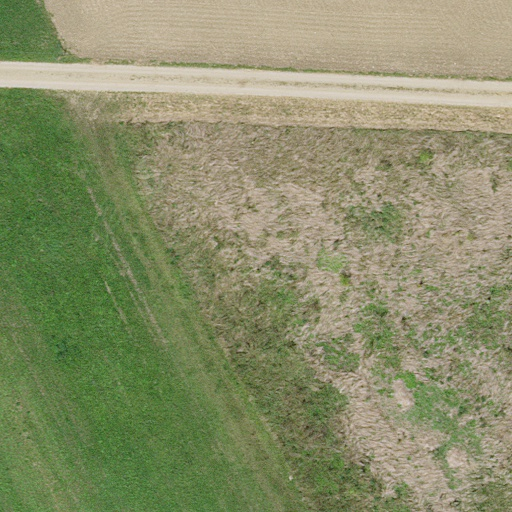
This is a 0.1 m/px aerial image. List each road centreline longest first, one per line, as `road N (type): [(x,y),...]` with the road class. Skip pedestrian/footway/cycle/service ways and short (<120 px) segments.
road 1 (track): [(511,108),(0,75)]
road 2 (track): [(70,78),(242,447),(285,511)]
